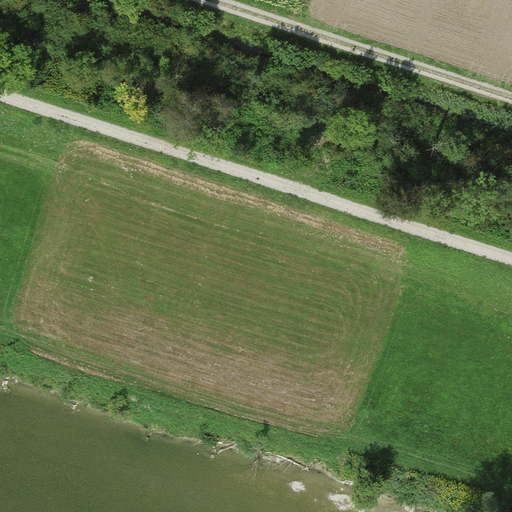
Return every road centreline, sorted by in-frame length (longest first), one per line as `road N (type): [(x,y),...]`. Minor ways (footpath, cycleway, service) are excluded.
road 1 (track): [(0,96),(511,263)]
road 2 (track): [(211,0),(511,97)]
